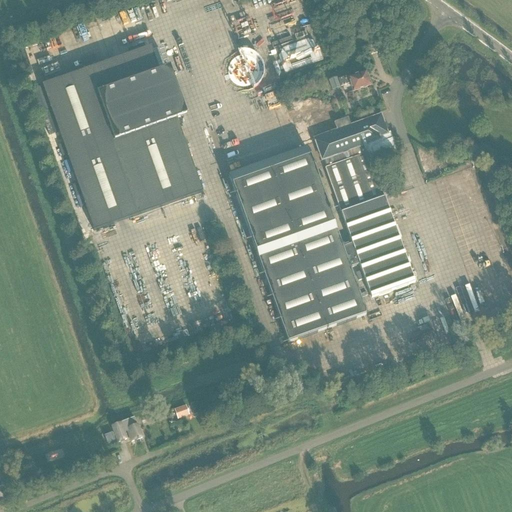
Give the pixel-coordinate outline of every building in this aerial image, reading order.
[(264,19),(271,43),(311,30),(303,4),(304,4),(303,0),(278,0),(280,7),(291,3),(293,10),(264,19)] [(377,53),(373,41),(367,43),(371,55),(377,53)] [(94,232),(202,193),(176,121),(187,117),(170,69),(159,72),(150,48),(42,86),(94,232)] [(353,92),(370,86),(365,73),(349,79),(348,77),(338,80),(340,87),(350,84),(353,92)] [(358,264),(366,284),(371,299),(414,284),(369,157),(374,155),(376,160),(376,159),(386,156),(386,157),(387,156),(386,153),(396,150),(396,151),(397,151),(393,139),(389,141),(380,116),(350,127),(347,119),(334,124),(334,122),(308,131),(312,140),(314,139),(322,161),(323,160),(326,168),(325,169),(341,215),(351,243),(343,246),(311,154),(231,182),(287,343),(367,316),(350,267),(358,264)] [(194,415),(200,413),(196,403),(190,405),(194,415)] [(186,406),(174,410),(178,420),(189,416),(186,406)] [(134,418),(112,427),(118,443),(127,440),(123,430),(127,429),(131,442),(142,438),(134,418)]
